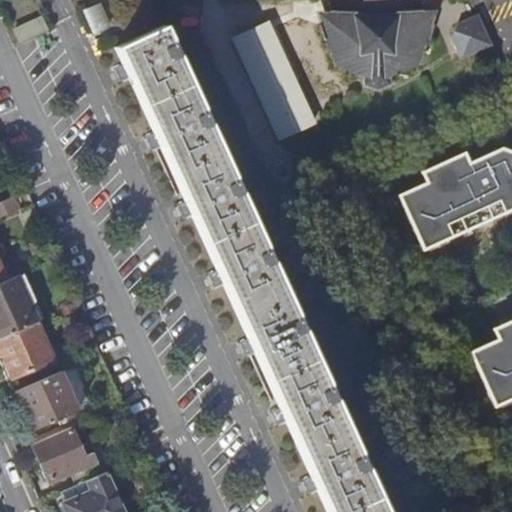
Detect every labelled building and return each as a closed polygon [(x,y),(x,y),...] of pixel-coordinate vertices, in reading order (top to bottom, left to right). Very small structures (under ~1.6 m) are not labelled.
[(356,13),(350,13),(350,18),(353,18),(352,59),(350,59),(350,65),(357,65),(357,63),(363,63),(363,86),(376,92),(390,86),(391,63),(397,63),(397,65),(402,65),(402,59),(400,59),(400,19),(402,19),(402,13),(397,13),(397,15),(356,15),(356,13)] [(452,41),(460,60),(493,45),(478,14),(459,23),(452,41)] [(39,19),(13,30),(20,44),(46,32),(39,19)] [(267,25),(233,40),(279,139),(312,125),(267,25)] [(382,511),(162,28),(114,50),(325,511),(382,511)] [(0,162),(9,158),(3,145),(0,145),(0,162)] [(428,185),(400,198),(424,251),(511,211),(511,155),(502,152),(470,167),(465,157),(423,175),(428,185)] [(0,201),(0,217),(17,210),(11,197),(0,201)] [(0,339),(36,323),(16,277),(7,281),(0,283),(0,339)] [(497,338),(469,351),(493,404),(511,394),(511,318),(492,328),(497,338)] [(53,360),(36,323),(0,339),(0,351),(12,378),(53,360)] [(78,411),(61,372),(15,393),(23,410),(21,410),(23,414),(24,413),(32,431),(78,411)] [(83,458),(71,428),(31,446),(47,483),(69,474),(75,486),(100,474),(91,453),(83,458)] [(105,472),(100,474),(75,486),(59,493),(67,511),(120,511),(105,478),(107,477),(105,472)]
